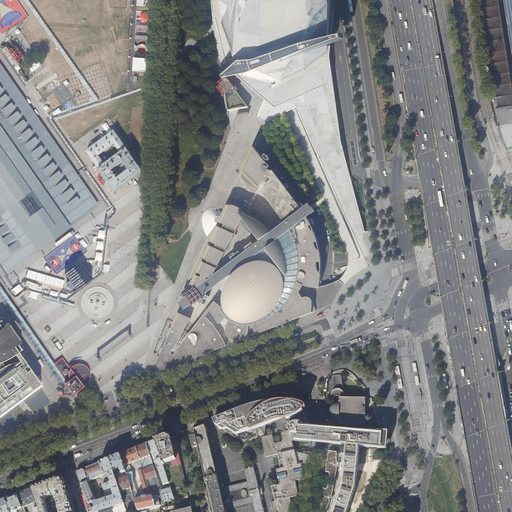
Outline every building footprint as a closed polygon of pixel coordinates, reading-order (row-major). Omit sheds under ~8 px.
[(211,0),(218,50),(227,89),(246,86),(252,84),(270,78),(288,71),(331,55),(345,50),(334,46),(335,13),(334,0),(211,0)] [(488,36),(488,38),(487,38),(487,40),(486,41),(485,42),(488,44),(489,46),(489,48),(489,50),(488,52),(487,53),(488,54),(490,55),(490,57),(491,57),(491,59),(490,62),(490,63),(488,64),(489,65),(490,66),(491,66),(492,68),(492,69),(492,71),(492,72),(491,75),(490,75),(492,76),(493,77),(494,78),(494,80),(494,82),(494,84),(493,85),(492,87),(493,87),(495,89),(496,92),(496,94),(495,96),(494,97),(494,98),(495,99),(497,100),(498,102),(498,104),(498,106),(496,109),(495,109),(511,106),(511,88),(498,0),(481,0),(482,0),(482,2),(482,4),(482,6),(481,7),(480,9),(481,9),(482,10),(483,11),(484,13),(484,15),(484,16),(483,18),(482,19),(481,20),(483,20),(485,22),(486,25),(486,26),(485,29),(483,31),(486,32),(487,34),(488,36)] [(14,47),(4,54),(7,59),(11,56),(16,63),(17,63),(19,67),(21,66),(18,62),(24,57),(11,40),(10,41),(14,47)] [(0,257),(9,269),(38,248),(54,237),(70,226),(97,206),(68,164),(0,69),(0,257)] [(227,89),(225,79),(217,84),(224,96),(226,113),(250,107),(237,92),(235,88),(227,89)] [(113,130),(86,151),(115,192),(142,171),(113,130)] [(299,294),(304,286),(305,287),(307,287),(308,288),(311,288),(313,288),(316,288),(318,288),(319,288),(320,284),(321,275),(321,268),(321,259),(320,255),(319,249),(317,241),(315,234),(313,228),(310,222),(308,219),(307,218),(316,212),(313,208),(310,204),(302,209),(278,178),(273,170),(272,172),(268,170),(270,167),(253,147),(241,172),(258,189),(262,182),(266,183),(261,192),(264,195),(271,204),(276,211),(284,223),(272,232),(268,229),(265,226),(261,222),(255,219),(249,216),(244,214),(243,211),(241,210),(239,208),(236,207),(233,206),(230,206),(227,206),(221,219),(219,218),(222,212),(221,212),(215,209),(213,209),(211,209),(208,209),(206,210),(204,211),(202,212),(200,214),(200,216),(199,219),(200,223),(201,228),(203,233),(206,237),(217,222),(224,225),(223,229),(218,226),(210,243),(216,245),(215,248),(209,246),(203,259),(208,261),(207,264),(202,262),(197,273),(201,275),(200,277),(195,275),(191,286),(197,288),(178,302),(181,306),(184,310),(224,280),(237,271),(234,274),(231,277),(229,280),(227,284),(225,287),(224,292),(223,296),(223,300),(223,303),(224,306),(225,309),(226,313),(228,315),(227,315),(225,314),(223,311),(222,308),(214,302),(189,334),(184,331),(191,319),(179,313),(158,358),(157,361),(156,363),(156,365),(157,366),(158,367),(158,368),(159,369),(160,369),(161,370),(163,370),(213,351),(225,346),(225,344),(223,340),(221,336),(217,330),(213,325),(210,322),(205,317),(210,312),(216,320),(218,325),(226,319),(227,320),(229,321),(227,323),(226,324),(226,326),(225,328),(225,329),(225,331),(225,333),(226,334),(227,337),(228,338),(229,339),(231,340),(232,341),(234,341),(238,341),(243,339),(245,338),(246,337),(247,335),(248,332),(248,331),(248,329),(248,326),(252,326),(256,334),(312,313),(312,312),(311,312),(312,306),(312,302),(311,301),(311,300),(310,299),(309,298),(307,298),(306,297),(304,298),(303,298),(299,294)] [(102,177),(98,172),(94,176),(103,187),(103,186),(104,185),(100,179),(100,178),(102,177)] [(64,377),(54,363),(0,285),(0,296),(68,395),(75,390),(73,388),(73,389),(67,381),(66,381),(65,381),(64,380),(64,379),(64,378),(64,377)] [(0,363),(4,362),(17,354),(24,349),(7,324),(0,329),(0,328),(0,363)] [(73,388),(75,390),(77,389),(75,387),(81,383),(82,383),(83,384),(84,383),(85,382),(85,381),(84,380),(89,377),(84,372),(84,371),(84,370),(84,369),(83,368),(82,368),(82,369),(81,369),(79,367),(79,366),(79,363),(77,363),(76,362),(71,364),(68,366),(61,357),(54,363),(64,377),(64,378),(64,379),(64,380),(65,381),(66,381),(67,381),(73,389),(73,388)] [(0,408),(12,400),(10,397),(14,394),(18,391),(20,394),(21,393),(24,393),(27,392),(29,391),(32,390),(35,388),(37,387),(40,385),(23,361),(19,364),(15,364),(10,365),(0,369),(0,408)] [(331,396),(331,398),(344,396),(344,393),(342,377),(341,376),(339,376),(336,376),(333,377),(329,378),(331,396)] [(0,417),(41,387),(40,385),(37,387),(35,388),(32,390),(29,391),(27,392),(24,393),(21,393),(20,394),(18,391),(14,394),(10,397),(12,400),(0,408),(0,417)] [(290,397),(288,395),(286,395),(284,394),(283,394),(281,394),(279,394),(277,394),(275,395),(273,396),(272,397),(271,401),(270,399),(267,400),(268,402),(266,403),(266,400),(256,404),(240,410),(214,420),(215,425),(231,434),(234,433),(237,435),(249,430),(255,429),(258,439),(262,438),(265,437),(273,435),(281,433),(290,431),(292,441),(311,443),(310,429),(304,414),(301,405),(297,401),(294,399),(290,397)] [(366,425),(366,398),(339,398),(339,403),(336,403),(334,404),(332,406),(331,408),(330,409),(330,412),(330,413),(331,414),(332,416),(333,418),(335,419),(338,420),(338,422),(340,422),(340,424),(366,425)] [(227,511),(227,510),(252,504),(254,511),(263,511),(260,495),(263,495),(261,485),(258,486),(253,467),(216,476),(205,426),(195,430),(194,432),(194,433),(193,434),(192,434),(192,435),(192,436),(192,437),(190,438),(194,456),(195,457),(196,457),(198,458),(200,457),(205,480),(206,483),(206,484),(206,485),(207,485),(208,491),(208,492),(208,493),(208,494),(208,495),(209,498),(210,499),(211,505),(211,506),(211,507),(211,508),(211,509),(212,511),(227,511)] [(316,429),(310,429),(311,443),(316,443),(323,444),(332,445),(332,436),(333,431),(323,430),(316,429)] [(387,450),(389,432),(385,432),(384,432),(383,431),(382,431),(381,430),(380,430),(379,431),(378,431),(377,432),(377,433),(373,433),(370,433),(369,448),(387,450)] [(293,511),(292,506),(297,505),(295,497),(299,496),(296,481),(305,479),(303,469),(308,468),(309,458),(309,457),(308,456),(306,455),(295,453),(295,451),(294,451),(292,441),(290,431),(281,433),(283,441),(282,442),(276,444),(275,443),(273,435),(265,437),(262,438),(266,457),(281,454),(284,469),(277,470),(280,485),(272,487),(275,502),(271,503),(273,511),(293,511)] [(370,433),(333,431),(332,436),(332,445),(346,446),(359,447),(369,448),(370,433)] [(178,453),(175,441),(171,439),(167,436),(155,441),(163,465),(170,487),(170,488),(171,490),(186,487),(181,465),(180,462),(178,453)] [(163,465),(155,441),(151,442),(146,444),(149,454),(152,453),(155,464),(156,465),(157,465),(163,484),(166,484),(167,488),(170,487),(163,465)] [(141,446),(138,447),(130,451),(129,451),(120,455),(138,510),(166,504),(165,503),(161,491),(149,454),(146,444),(141,446)] [(347,511),(351,501),(355,487),(358,458),(359,447),(346,446),(343,485),(334,511),(347,511)] [(335,478),(337,468),(335,468),(337,453),(329,451),(328,462),(326,472),(329,473),(330,478),(335,478)] [(147,511),(141,511),(138,511),(138,510),(120,455),(114,457),(109,459),(126,511),(127,511),(131,511),(130,511),(147,511)] [(127,511),(126,511),(109,459),(104,461),(99,462),(104,475),(105,475),(108,474),(110,481),(102,484),(105,493),(103,494),(105,498),(96,501),(88,481),(81,484),(80,480),(81,485),(88,511),(130,511),(131,511),(127,511)] [(88,481),(104,475),(99,462),(88,467),(76,471),(80,480),(81,484),(88,481)] [(69,497),(64,481),(59,478),(58,478),(53,480),(41,485),(33,488),(38,502),(40,511),(47,511),(46,503),(47,503),(47,502),(50,501),(53,510),(71,505),(69,497)] [(328,500),(330,496),(332,497),(333,492),(334,487),(329,485),(326,489),(322,488),(320,495),(318,502),(322,504),(321,509),(326,510),(328,507),(330,503),(331,501),(328,500)] [(24,491),(17,494),(21,508),(16,510),(16,511),(24,511),(23,508),(30,505),(31,507),(32,507),(33,511),(40,511),(38,502),(33,488),(24,491)] [(174,499),(171,490),(170,488),(161,491),(165,503),(168,502),(171,501),(173,501),(172,499),(174,499)] [(21,508),(17,494),(16,493),(6,496),(7,498),(5,499),(9,511),(16,511),(16,510),(21,508)] [(9,511),(5,499),(0,500),(0,511),(9,511)] [(192,511),(191,508),(190,502),(185,503),(186,509),(173,511),(192,511)]
